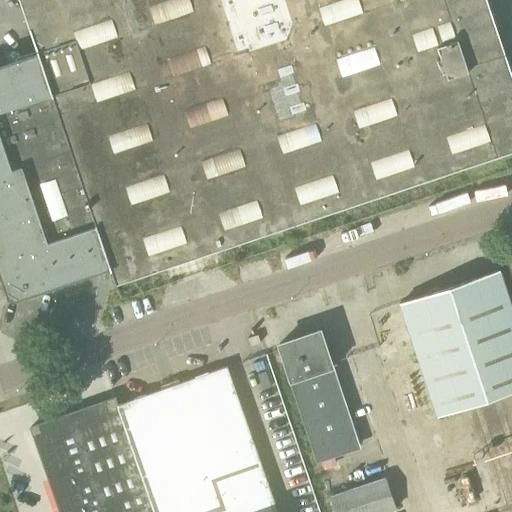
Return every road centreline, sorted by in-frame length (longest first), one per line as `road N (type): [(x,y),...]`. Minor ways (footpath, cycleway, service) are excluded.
road 1 (unclassified): [(511,210),(0,380)]
road 2 (unknown): [(287,511),(223,306)]
